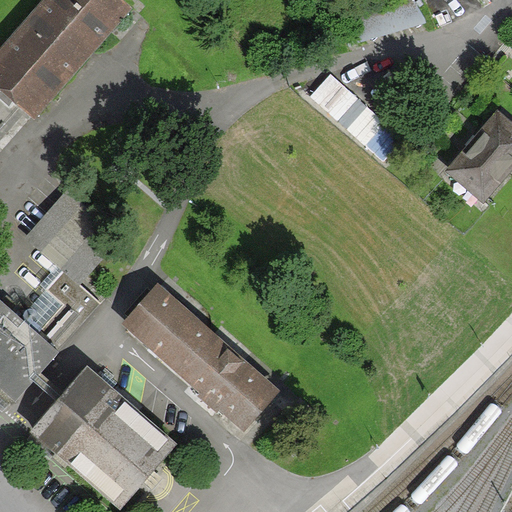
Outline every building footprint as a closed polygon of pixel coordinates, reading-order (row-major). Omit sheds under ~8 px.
[(116,0),(50,0),(31,22),(83,69),(132,14),(116,0)] [(424,24),(417,0),(351,21),(359,44),(424,24)] [(83,69),(31,22),(0,56),(0,93),(35,124),(83,69)] [(511,128),(497,117),(473,146),(510,176),(511,173),(511,128)] [(486,205),(510,176),(473,146),(449,175),(486,205)] [(68,194),(27,241),(61,270),(101,223),(68,194)] [(187,384),(222,345),(161,292),(126,331),(187,384)] [(58,359),(1,306),(0,306),(0,392),(15,406),(58,359)] [(279,395),(222,345),(187,384),(245,434),(279,395)] [(177,449),(91,373),(35,438),(120,511),(122,511),(150,480),(177,449)] [(301,400),(287,417),(310,435),(323,419),(301,400)] [(285,423),(271,439),(294,458),(307,441),(285,423)]
